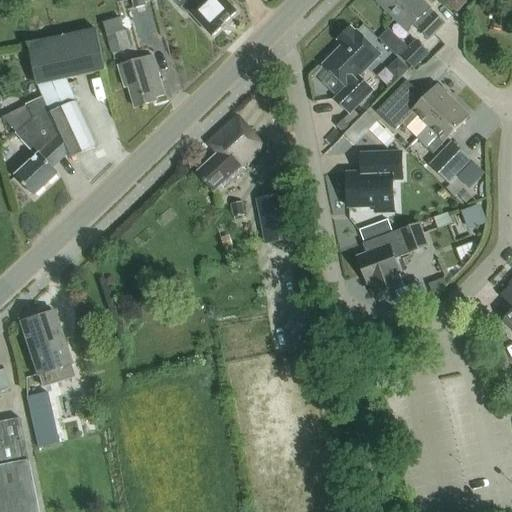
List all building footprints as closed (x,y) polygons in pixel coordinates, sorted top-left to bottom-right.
[(146,7),(144,0),(131,0),(134,10),(146,7)] [(225,0),(172,0),(187,15),(189,13),(211,36),(212,36),(214,36),(220,30),(220,28),(237,12),(225,0)] [(428,41),(444,25),(429,10),(419,0),(378,0),(376,3),(406,33),(413,26),(428,41)] [(103,26),(111,54),(129,49),(121,20),(103,26)] [(37,85),(43,98),(26,106),(32,119),(16,134),(37,156),(15,177),(34,197),(58,174),(53,169),(66,157),(68,160),(96,147),(66,80),(105,72),(96,29),(28,44),(37,85)] [(357,78),(379,56),(355,33),(354,34),(350,29),(337,42),(342,46),(322,66),(345,89),(334,100),(348,114),(371,92),(357,78)] [(430,55),(416,41),(400,56),(414,70),(430,55)] [(156,98),(164,96),(152,56),(118,66),(125,89),(129,88),(135,109),(157,102),(156,98)] [(397,59),(386,70),(398,81),(409,70),(397,59)] [(418,119),(427,128),(452,102),(436,86),(423,100),(405,83),(375,114),(394,132),(400,126),(406,132),(418,119)] [(468,117),(452,102),(427,128),(416,140),(431,155),(468,117)] [(244,170),(266,150),(235,116),(207,142),(217,154),(196,173),(213,192),(221,185),(224,189),(244,171),(244,170)] [(342,133),(349,125),(343,119),(336,126),(342,133)] [(470,159),(452,142),(429,166),(447,183),(470,159)] [(391,181),(401,181),(400,154),(360,155),(360,174),(346,175),(347,209),(375,208),(375,214),(392,213),(391,181)] [(274,196),(256,200),(265,244),(296,238),(287,193),(293,192),(286,160),(267,164),(274,196)] [(471,198),(462,190),(457,195),(466,204),(471,198)] [(230,204),(233,217),(244,215),(241,202),(230,204)] [(475,227),(494,223),(489,203),(471,207),(475,227)] [(448,212),(433,217),(437,229),(452,224),(448,212)] [(394,274),(399,272),(394,260),(428,247),(419,223),(362,245),(367,256),(356,260),(366,285),(370,283),(375,296),(399,287),(394,274)] [(511,284),(500,297),(511,307),(511,312),(502,324),(511,333),(511,284)] [(36,375),(37,374),(42,388),(73,378),(69,365),(71,364),(53,312),(19,323),(36,375)] [(0,465),(27,460),(19,419),(0,422),(0,396),(9,393),(1,368),(0,367),(0,465)] [(27,397),(31,413),(36,412),(43,447),(60,443),(49,392),(27,397)] [(37,511),(27,460),(0,465),(0,511),(37,511)]
